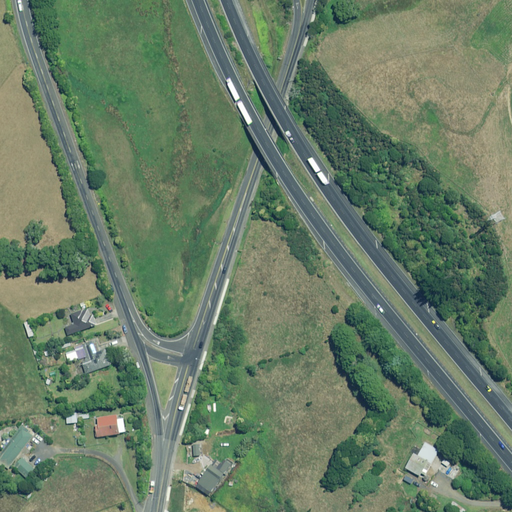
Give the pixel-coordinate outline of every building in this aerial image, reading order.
[(91,315),(89,309),(72,315),(75,324),(66,327),(68,335),(99,325),(95,314),(91,315)] [(30,321),(24,323),(29,338),(35,337),(30,321)] [(96,346),(94,341),(83,345),(88,360),(82,362),(86,374),(112,365),(106,347),(100,349),(98,345),(96,346)] [(80,415),(80,413),(67,414),(67,423),(79,423),(79,419),(89,419),(89,415),(80,415)] [(120,419),(119,415),(99,418),(100,425),(96,425),(98,437),(122,434),(121,433),(126,432),(125,419),(120,419)] [(35,435),(22,425),(0,455),(0,464),(3,467),(4,465),(9,469),(23,451),(26,454),(31,448),(27,445),(35,435)] [(445,458),(446,455),(426,443),(421,451),(414,446),(411,452),(414,454),(405,468),(428,482),(436,469),(453,480),(460,469),(451,464),(452,462),(445,458)] [(203,456),(202,445),(187,446),(188,457),(203,456)] [(35,469),(24,458),(15,467),(27,478),(35,469)] [(224,465),(216,459),(208,471),(205,469),(202,474),(204,475),(198,483),(212,493),(227,472),(228,473),(234,465),(228,461),(224,465)] [(464,511),(465,511),(453,502),(449,507),(455,511),(464,511)]
